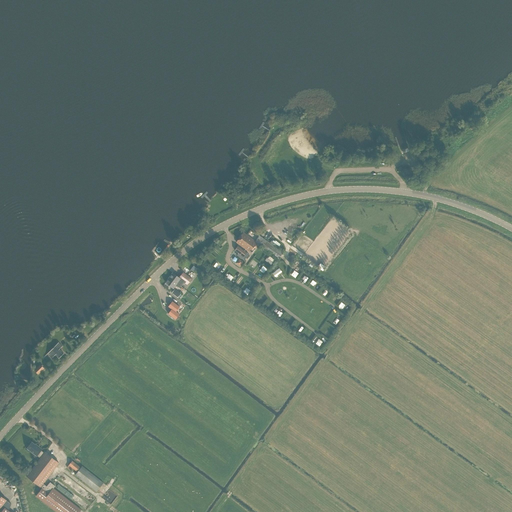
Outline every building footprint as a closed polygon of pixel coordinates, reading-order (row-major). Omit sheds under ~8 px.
[(252,254),(259,245),(278,259),(283,252),(259,236),(255,241),(243,233),(238,239),(239,240),(237,243),(252,254)] [(235,250),(244,257),(247,253),(238,246),(235,250)] [(218,269),(222,265),(216,261),(213,264),(218,269)] [(188,274),(192,277),(197,269),(193,267),(188,274)] [(173,273),(169,278),(177,284),(177,283),(181,286),(182,284),(179,281),(180,280),(187,285),(192,279),(183,272),(179,278),(173,273)] [(169,278),(165,283),(173,289),(177,284),(169,278)] [(172,293),(178,298),(181,294),(174,289),(172,293)] [(179,308),(172,302),(168,308),(172,310),(168,315),(175,321),(179,316),(176,313),(179,308)] [(48,353),(53,358),(56,355),(59,358),(64,354),(60,349),(63,346),(59,343),(48,353)] [(34,370),(38,375),(45,368),(41,364),(34,370)] [(43,488),(36,496),(55,511),(79,511),(81,510),(54,488),(55,486),(50,482),(49,484),(49,483),(47,486),(43,484),(59,463),(45,452),(44,453),(41,450),(42,449),(36,444),(36,445),(32,442),(27,448),(37,456),(40,458),(26,476),(41,487),(43,488)] [(72,461),(67,467),(71,470),(73,468),(77,471),(80,467),(72,461)] [(82,466),(75,475),(96,492),(103,483),(82,466)] [(113,501),(117,495),(109,489),(104,496),(109,499),(109,498),(113,501)] [(0,495),(0,511),(10,511),(9,510),(11,504),(0,495)]
